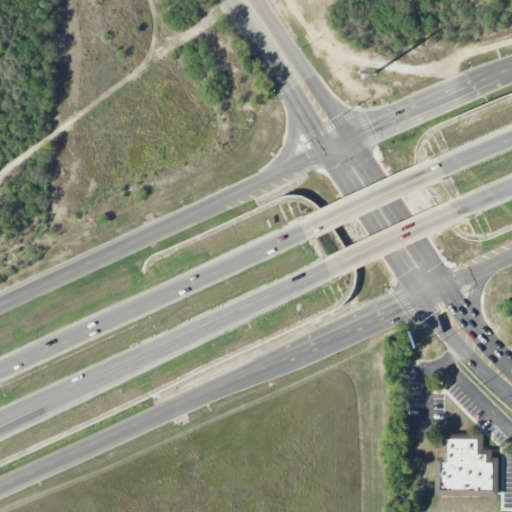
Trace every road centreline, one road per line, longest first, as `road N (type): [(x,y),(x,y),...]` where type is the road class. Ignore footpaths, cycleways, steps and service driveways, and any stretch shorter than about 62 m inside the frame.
road 1 (secondary): [(511,69),(383,121),(0,304)]
road 2 (secondary): [(0,491),(511,258)]
road 3 (motorway): [(0,423),(336,271)]
road 4 (motorway): [(306,234),(0,372)]
road 5 (secondary): [(444,290),(352,137)]
road 6 (secondary): [(330,148),(423,299)]
road 7 (motorway): [(448,167),(306,234)]
road 8 (motorway): [(336,271),(464,212)]
road 9 (secondary): [(423,299),(482,368),(511,386)]
